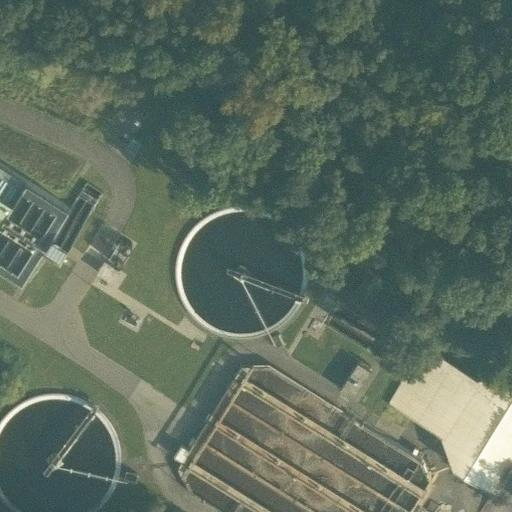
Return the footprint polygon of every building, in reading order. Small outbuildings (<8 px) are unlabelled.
[(141,141),(133,136),(127,146),(135,152),(141,141)] [(70,207),(0,162),(0,194),(13,203),(0,223),(0,267),(23,282),(43,249),(60,259),(103,192),(86,182),(70,207)] [(0,194),(0,223),(13,203),(0,194)] [(251,202),(209,209),(185,230),(172,265),(182,306),(207,330),(243,339),(276,330),(304,299),(309,256),(284,216),(251,202)] [(511,376),(478,380),(416,341),(411,348),(337,303),(321,324),(405,375),(389,401),(443,434),(456,468),(494,492),(511,463),(511,376)] [(352,395),(372,368),(359,359),(339,385),(352,395)] [(269,361),(240,362),(181,464),(191,488),(229,511),(408,511),(428,478),(425,459),(269,361)] [(64,389),(22,396),(0,415),(0,497),(14,511),(93,511),(117,486),(122,443),(97,403),(64,389)]
